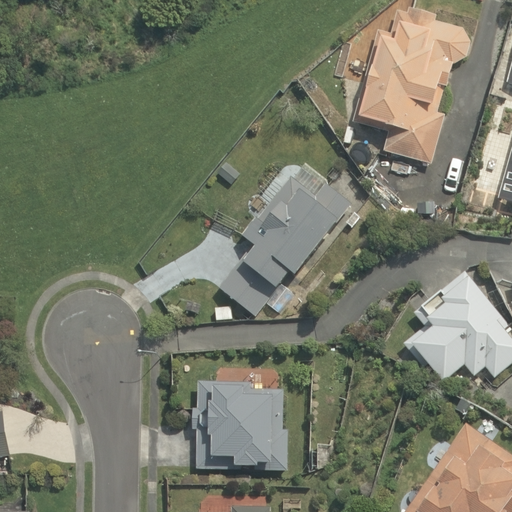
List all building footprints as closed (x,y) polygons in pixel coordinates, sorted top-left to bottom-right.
[(477,31),(407,11),(400,34),(383,29),(354,129),(389,139),(384,156),(435,170),(450,116),(447,115),(462,61),(468,63),(477,31)] [(511,67),(507,85),(511,86),(511,149),(498,200),(511,203),(511,67)] [(357,215),(304,169),(243,238),(255,249),(221,288),(255,318),(276,295),(282,301),(357,215)] [(511,365),(511,330),(474,271),(411,311),(423,329),(409,337),(441,386),(469,368),(475,377),(486,370),(491,379),(511,365)] [(289,388),(200,385),(199,415),(193,415),(192,435),(200,436),(199,472),(287,475),(289,388)] [(0,459),(15,456),(2,401),(0,400),(0,459)] [(511,511),(511,453),(469,427),(411,511),(511,511)]
